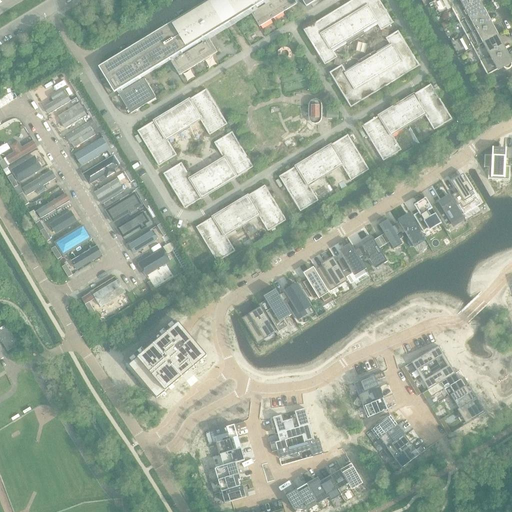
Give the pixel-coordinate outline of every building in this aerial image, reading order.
[(123,51),(98,67),(114,92),(117,91),(123,101),(130,113),(139,108),(147,103),(150,101),(156,98),(144,78),(141,80),(139,77),(169,59),(179,75),(217,52),(207,35),(216,30),(246,12),(251,8),(253,12),(251,13),(259,27),(297,3),(296,2),(295,0),(301,0),(306,6),(311,4),(316,0),(207,0),(200,4),(123,51)] [(393,23),(386,12),(379,0),(352,0),(338,9),(356,39),(365,34),(364,32),(377,24),(381,30),(393,23)] [(467,0),(447,0),(452,8),(467,0)] [(483,9),(477,0),(467,0),(452,8),(459,22),(483,9)] [(356,39),(338,9),(303,30),(325,65),(337,57),(333,51),(346,43),(348,45),(356,39)] [(490,22),(489,21),(483,9),(459,22),(466,35),(490,22)] [(497,36),(490,22),(466,35),(473,49),(497,36)] [(419,66),(405,42),(398,31),(386,38),(389,44),(376,52),(375,50),(366,56),(384,87),(419,66)] [(504,49),(503,48),(497,36),(473,49),(480,61),(504,49)] [(511,62),(504,50),(504,49),(480,61),(487,75),(503,67),(504,68),(506,69),(508,69),(510,68),(511,67),(511,65),(511,63),(511,62)] [(384,87),(366,56),(357,61),(358,63),(345,71),(342,65),(329,72),(350,107),(384,87)] [(238,69),(211,85),(220,101),(226,98),(232,109),(254,96),(238,69)] [(496,91),(509,84),(505,78),(493,85),(496,91)] [(80,90),(74,80),(70,82),(76,93),(80,90)] [(452,119),(431,84),(413,95),(396,105),(409,126),(415,122),(414,120),(424,114),(434,130),(452,119)] [(41,102),(48,113),(69,100),(62,89),(41,102)] [(209,134),(228,124),(209,89),(137,127),(158,165),(177,155),(168,139),(202,121),(209,134)] [(91,108),(85,98),(81,100),(87,111),(91,108)] [(321,119),(321,103),(310,103),(311,119),(321,119)] [(54,118),(62,131),(85,117),(77,104),(54,118)] [(391,134),(402,128),(403,130),(409,126),(396,105),(380,115),(362,126),(383,161),(401,150),(391,134)] [(102,126),(96,115),(91,118),(98,129),(102,126)] [(65,137),(72,148),(93,135),(86,124),(65,137)] [(164,172),(184,207),(254,168),(234,131),(215,141),(223,157),(190,176),(182,162),(164,172)] [(113,144),(107,133),(102,136),(109,147),(113,144)] [(351,179),(369,170),(350,134),(279,173),(300,211),(319,200),(310,184),(344,166),(351,179)] [(73,155),(79,166),(106,150),(99,139),(73,155)] [(30,142),(5,157),(10,164),(34,149),(30,142)] [(484,155),(484,167),(488,168),(488,179),(509,180),(510,166),(505,166),(506,156),(506,148),(492,147),(492,155),(484,155)] [(124,162),(118,151),(113,154),(120,165),(124,162)] [(2,160),(0,155),(0,164),(3,170),(9,166),(4,159),(2,160)] [(84,173),(91,184),(116,168),(109,157),(84,173)] [(41,158),(15,174),(19,182),(46,165),(41,158)] [(135,180),(128,169),(124,172),(131,182),(135,180)] [(49,171),(24,187),(29,195),(54,179),(49,171)] [(459,176),(451,181),(459,193),(453,197),(458,205),(460,204),(463,208),(474,201),(472,197),(476,194),(465,178),(463,174),(459,176)] [(18,185),(12,175),(7,177),(14,188),(18,185)] [(102,205),(123,191),(115,179),(94,193),(102,205)] [(29,203),(24,194),(25,193),(20,184),(18,185),(14,188),(25,206),(29,203)] [(267,185),(196,223),(216,261),(236,251),(226,233),(260,215),(268,230),(286,221),(267,185)] [(150,205),(139,187),(135,190),(146,208),(150,205)] [(62,194),(36,210),(40,218),(67,202),(62,194)] [(438,203),(433,206),(446,227),(451,224),(453,227),(465,220),(463,217),(450,196),(449,194),(437,202),(438,203)] [(109,210),(113,216),(133,204),(130,198),(109,210)] [(418,212),(413,215),(423,232),(428,229),(429,231),(441,223),(435,214),(434,214),(431,216),(428,211),(431,209),(432,208),(426,198),(425,199),(414,205),(418,212)] [(40,221),(29,203),(25,206),(36,224),(40,221)] [(157,216),(150,205),(146,208),(152,218),(157,216)] [(45,225),(52,235),(74,221),(68,211),(45,225)] [(117,229),(122,236),(143,224),(138,216),(117,229)] [(264,236),(263,233),(268,230),(260,216),(246,224),(252,234),(257,232),(260,238),(264,236)] [(407,217),(398,222),(414,248),(419,245),(418,242),(417,243),(417,238),(424,237),(412,217),(408,219),(407,217)] [(379,225),(394,249),(402,244),(402,245),(402,244),(396,234),(392,227),(387,220),(379,225)] [(51,239),(44,228),(40,221),(36,224),(46,241),(51,239)] [(168,234),(161,223),(157,226),(163,236),(168,234)] [(81,225),(54,241),(58,247),(85,231),(81,225)] [(130,243),(133,248),(153,237),(149,231),(130,243)] [(163,236),(162,237),(166,245),(172,241),(168,234),(163,236)] [(159,243),(155,237),(147,242),(151,248),(159,243)] [(373,238),(361,245),(376,269),(387,262),(373,238)] [(343,257),(337,261),(343,271),(349,268),(352,274),(354,276),(366,269),(364,266),(352,246),(350,243),(339,250),(340,253),(343,257)] [(62,257),(55,246),(51,249),(57,259),(62,257)] [(183,259),(177,248),(172,251),(179,261),(183,259)] [(95,250),(70,265),(74,271),(99,256),(95,250)] [(136,265),(143,277),(167,263),(161,251),(136,265)] [(318,268),(317,269),(330,291),(331,290),(330,288),(346,278),(334,259),(333,257),(321,264),(322,267),(318,269),(318,268)] [(73,275),(66,264),(62,267),(68,277),(73,275)] [(307,280),(302,282),(311,297),(316,294),(318,298),(320,296),(324,303),(332,298),(328,293),(329,293),(313,267),(303,273),(307,280)] [(94,293),(102,306),(122,294),(114,280),(94,293)] [(296,284),(286,291),(292,302),(288,304),(295,316),(299,313),(310,306),(296,284)] [(95,312),(89,302),(94,299),(90,293),(81,298),(91,315),(95,312)] [(266,300),(261,303),(279,332),(288,326),(283,319),(281,316),(288,311),(290,315),(288,316),(289,316),(291,315),(278,293),(266,300)] [(260,307),(242,318),(243,321),(257,344),(258,343),(276,332),(274,330),(262,309),(260,307)] [(181,322),(131,365),(159,399),(210,356),(181,322)] [(19,344),(8,327),(0,332),(0,338),(8,351),(19,344)] [(439,346),(413,362),(421,375),(430,370),(426,364),(435,358),(438,365),(447,360),(439,346)] [(430,370),(421,375),(430,389),(455,373),(447,360),(438,365),(442,371),(434,377),(430,370)] [(430,389),(425,392),(428,398),(442,390),(445,397),(453,392),(453,393),(465,386),(461,379),(460,379),(456,373),(455,373),(430,389)] [(379,374),(354,384),(358,395),(379,387),(376,381),(381,379),(379,374)] [(453,393),(446,397),(447,398),(448,397),(453,405),(455,404),(456,405),(458,408),(458,409),(459,408),(476,398),(472,390),(471,390),(469,391),(466,386),(465,386),(453,393)] [(379,387),(358,395),(363,407),(383,398),(379,387)] [(383,398),(363,407),(367,418),(388,409),(383,398)] [(476,398),(459,408),(468,423),(485,412),(476,398)] [(281,416),(270,418),(272,425),(273,426),(273,427),(274,427),(275,427),(276,427),(277,434),(310,425),(305,409),(295,412),(297,418),(283,422),(281,416)] [(388,418),(373,429),(380,438),(397,426),(395,423),(390,416),(388,418)] [(244,422),(213,431),(217,443),(238,437),(236,430),(245,427),(244,422)] [(276,440),(269,442),(270,444),(272,452),(277,451),(288,447),(286,440),(302,436),(304,443),(314,440),(310,425),(277,434),(275,435),(276,440)] [(447,425),(443,428),(447,435),(451,432),(447,425)] [(397,426),(380,438),(387,448),(405,435),(397,426)] [(405,435),(387,448),(394,458),(412,445),(405,435)] [(217,443),(220,455),(241,448),(238,437),(217,443)] [(288,447),(277,451),(279,459),(292,455),(292,458),(302,458),(301,453),(308,451),(309,450),(313,457),(323,454),(319,439),(314,440),(304,443),(288,447)] [(424,444),(419,448),(422,452),(427,449),(424,444)] [(412,445),(394,458),(401,468),(419,455),(412,445)] [(220,455),(223,466),(236,462),(244,460),(241,448),(220,455)] [(216,468),(214,469),(218,480),(239,474),(236,462),(223,466),(216,468)] [(340,470),(351,489),(362,483),(351,464),(340,470)] [(340,470),(330,476),(341,495),(351,489),(340,470)] [(242,486),(239,474),(218,480),(221,492),(242,486)] [(330,476),(320,481),(328,497),(330,501),(341,495),(330,476)] [(317,478),(307,484),(318,503),(328,497),(320,481),(317,478)] [(307,484),(296,490),(307,509),(318,503),(307,484)] [(242,486),(221,492),(225,503),(246,497),(242,486)] [(301,511),(307,509),(296,490),(286,496),(295,511),(301,511)]
